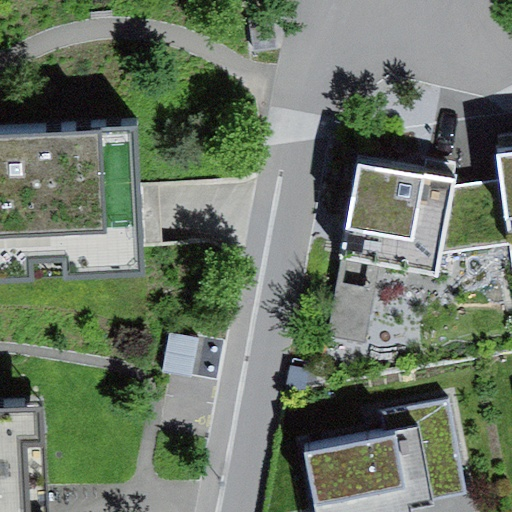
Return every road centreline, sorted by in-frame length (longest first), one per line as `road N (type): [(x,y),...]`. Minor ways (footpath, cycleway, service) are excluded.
road 1 (residential): [(240,511),(342,0)]
road 2 (residential): [(382,0),(511,68)]
